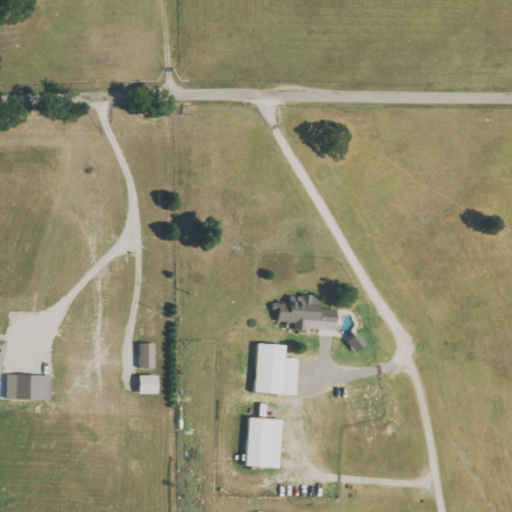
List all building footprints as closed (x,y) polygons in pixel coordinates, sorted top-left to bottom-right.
[(276,304),(275,322),(295,323),(294,329),(335,331),(336,310),(319,310),(320,297),(289,296),(289,304),(276,304)] [(138,344),(139,367),(154,367),(154,343),(138,344)] [(295,395),(297,359),(285,358),(286,346),(256,344),(253,392),(295,395)] [(156,376),(138,375),(137,394),(156,394),(156,376)] [(279,468),(281,420),(247,418),(245,467),(279,468)]
